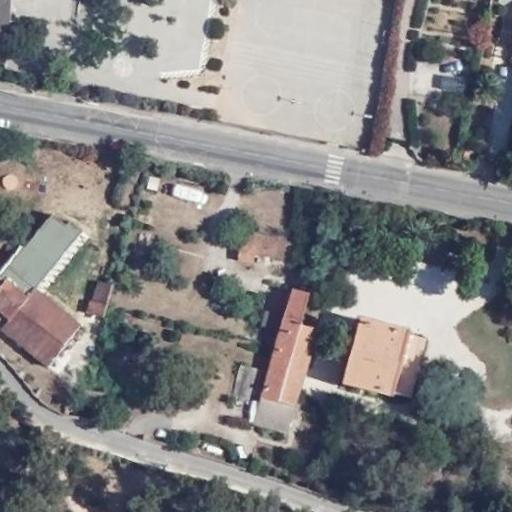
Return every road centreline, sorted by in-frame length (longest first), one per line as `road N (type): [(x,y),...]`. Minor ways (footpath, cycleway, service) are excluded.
road 1 (tertiary): [(0,103),(511,202)]
road 2 (residential): [(0,382),(32,418),(305,511)]
